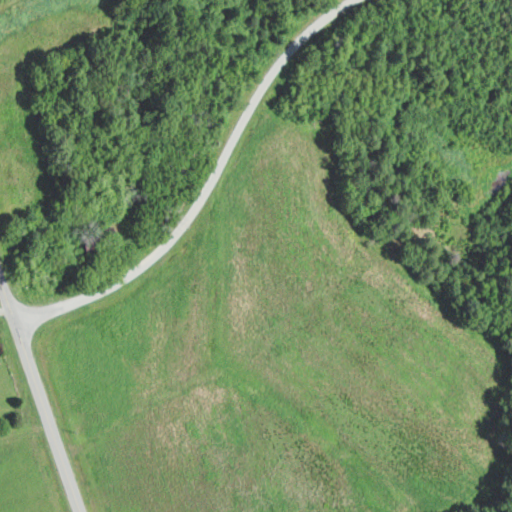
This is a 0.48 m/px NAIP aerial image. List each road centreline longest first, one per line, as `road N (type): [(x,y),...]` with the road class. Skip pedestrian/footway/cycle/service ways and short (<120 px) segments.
road 1 (track): [(18,330),(162,253),(305,34),(363,0)]
road 2 (residential): [(79,511),(0,276)]
